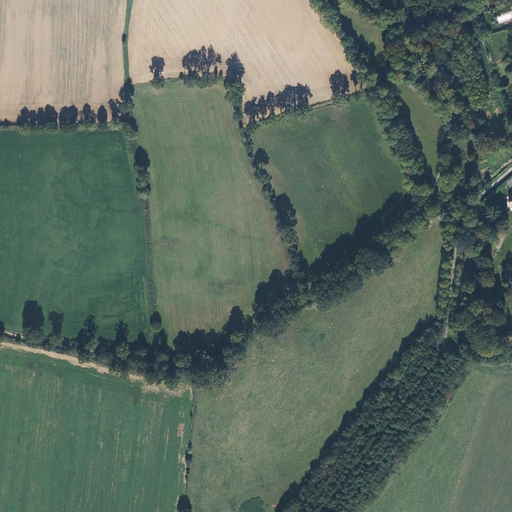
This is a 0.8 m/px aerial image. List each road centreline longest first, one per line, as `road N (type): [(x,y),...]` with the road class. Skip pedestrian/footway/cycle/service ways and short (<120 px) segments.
road 1 (unclassified): [(320,511),(442,350),(457,219)]
road 2 (track): [(427,206),(215,358),(185,366),(147,360)]
